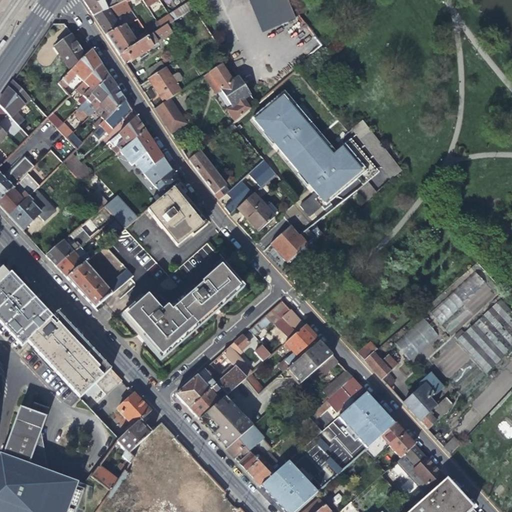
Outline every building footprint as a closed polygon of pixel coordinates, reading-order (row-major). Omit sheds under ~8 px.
[(85,0),(84,2),(94,18),(125,2),(126,1),(125,0),(85,0)] [(160,1),(158,0),(142,0),(148,9),(160,1)] [(251,0),(258,16),(290,3),(288,0),(251,0)] [(126,4),(127,3),(126,1),(125,2),(94,18),(100,27),(105,35),(119,27),(112,16),(128,7),(126,4)] [(184,7),(169,16),(173,23),(194,9),(190,3),(184,7)] [(290,3),(258,16),(265,31),(296,18),(290,3)] [(169,16),(158,24),(162,30),(173,23),(169,16)] [(145,32),(146,33),(150,38),(162,30),(158,24),(145,32)] [(112,45),(120,58),(150,38),(146,33),(135,41),(125,26),(106,37),(112,45)] [(166,37),(162,30),(150,38),(120,58),(126,66),(131,62),(133,63),(143,56),(153,49),(153,48),(159,44),(158,43),(166,37)] [(54,48),(71,72),(85,58),(78,48),(76,45),(74,46),(69,38),(54,48)] [(76,77),(83,84),(102,66),(96,57),(92,51),(85,58),(71,72),(62,82),(68,88),(75,81),(74,79),(76,77)] [(160,61),(147,69),(153,78),(165,69),(160,61)] [(227,73),(233,69),(230,64),(228,62),(222,66),(227,73)] [(78,103),(81,106),(110,78),(105,71),(102,66),(83,84),(89,91),(78,103)] [(228,112),(236,124),(251,111),(245,100),(251,96),(239,78),(233,83),(227,73),(222,66),(204,77),(216,94),(221,91),(233,108),(228,112)] [(157,93),(164,104),(170,100),(181,93),(166,70),(149,81),(157,93)] [(96,100),(102,106),(118,91),(113,84),(110,78),(81,106),(72,115),(76,119),(96,100)] [(23,109),(31,101),(12,82),(6,90),(23,109)] [(64,92),(68,88),(62,82),(58,85),(64,92)] [(23,109),(6,90),(0,99),(0,108),(19,128),(24,123),(17,115),(23,109)] [(97,131),(99,129),(126,103),(121,95),(118,91),(102,106),(100,108),(106,115),(101,119),(93,127),(97,131)] [(278,98),(252,120),(264,134),(262,136),(272,148),(274,146),(298,175),(296,177),(306,189),(308,187),(325,208),(367,173),(344,147),(332,157),(308,129),(312,126),(297,108),(293,111),(284,100),(282,103),(278,98)] [(164,104),(155,111),(160,119),(166,128),(171,136),(187,126),(170,100),(164,104)] [(129,108),(126,103),(99,129),(104,134),(109,130),(111,132),(132,112),(129,108)] [(95,112),(101,119),(106,115),(100,108),(95,112)] [(53,115),(48,119),(48,120),(57,130),(62,125),(53,115)] [(115,157),(120,153),(122,151),(129,145),(145,132),(139,123),(136,118),(118,136),(123,142),(118,146),(115,148),(117,149),(112,153),(115,157)] [(364,122),(352,131),(391,181),(402,172),(364,122)] [(61,135),(67,141),(72,135),(67,129),(61,135)] [(138,169),(144,176),(146,175),(163,160),(153,144),(145,132),(129,145),(133,150),(139,146),(147,157),(144,160),(145,163),(138,169)] [(73,134),(72,135),(67,141),(70,144),(77,151),(83,145),(73,134)] [(113,140),(118,146),(123,142),(118,136),(113,140)] [(219,138),(206,148),(211,154),(224,143),(219,138)] [(194,151),(185,158),(189,163),(197,156),(194,151)] [(63,163),(81,181),(91,171),(73,153),(63,163)] [(199,154),(197,156),(189,163),(199,175),(218,200),(227,194),(227,193),(224,189),(225,188),(199,154)] [(0,202),(13,190),(14,189),(28,175),(34,169),(25,160),(15,170),(11,176),(8,183),(2,177),(0,179),(0,202)] [(153,187),(158,193),(162,199),(175,188),(180,185),(170,170),(163,160),(146,175),(154,185),(153,187)] [(229,192),(227,193),(227,194),(231,198),(232,200),(223,208),(230,216),(238,209),(253,196),(276,176),(262,160),(248,174),(254,180),(245,188),(240,182),(229,192)] [(28,175),(13,190),(0,202),(0,208),(1,210),(9,218),(33,195),(35,192),(40,188),(28,175)] [(367,184),(358,193),(366,204),(376,195),(367,184)] [(182,197),(175,188),(162,199),(156,204),(149,211),(147,212),(156,224),(155,224),(160,231),(161,230),(177,248),(190,237),(190,236),(201,227),(189,212),(190,211),(189,210),(180,199),(182,197)] [(35,192),(33,195),(9,218),(22,232),(22,233),(29,226),(31,229),(34,226),(37,223),(34,221),(38,217),(44,223),(55,212),(35,192)] [(152,199),(156,204),(162,199),(158,193),(152,199)] [(266,209),(253,196),(238,209),(248,220),(259,233),(274,218),(273,217),(278,213),(271,205),(266,209)] [(313,197),(299,208),(303,212),(316,201),(313,197)] [(137,221),(122,203),(118,198),(104,209),(125,231),(137,221)] [(97,215),(104,209),(94,199),(87,205),(97,215)] [(307,246),(300,238),(291,228),(271,246),(279,254),(288,264),(307,246)] [(70,238),(46,258),(50,262),(55,268),(73,253),(78,250),(89,240),(83,232),(73,240),(70,238)] [(434,247),(430,251),(436,257),(440,254),(434,247)] [(104,248),(95,255),(89,260),(94,265),(103,258),(117,273),(115,275),(118,279),(123,284),(131,278),(104,248)] [(84,257),(78,250),(73,253),(80,260),(84,257)] [(430,280),(432,279),(444,268),(436,257),(430,251),(429,250),(412,265),(425,280),(430,280)] [(91,251),(84,257),(80,260),(73,253),(55,268),(60,272),(66,279),(84,264),(89,260),(95,255),(91,251)] [(107,289),(84,264),(66,279),(81,295),(94,309),(110,296),(123,284),(118,279),(107,289)] [(146,298),(134,309),(134,310),(125,318),(138,333),(139,332),(144,337),(148,342),(147,342),(160,357),(170,348),(171,349),(188,333),(187,332),(194,326),(196,327),(209,314),(209,313),(212,310),(216,307),(217,308),(229,297),(228,296),(236,288),(230,281),(231,280),(220,268),(202,284),(203,285),(171,314),(166,309),(160,314),(146,298)] [(447,271),(444,268),(432,279),(435,282),(447,271)] [(0,311),(27,341),(44,324),(9,287),(14,282),(4,270),(0,274),(0,311)] [(475,272),(430,313),(448,332),(456,324),(455,323),(464,315),(461,312),(476,298),(472,295),(485,283),(475,272)] [(49,320),(14,282),(9,287),(44,324),(49,320)] [(128,314),(110,296),(94,309),(112,328),(128,314)] [(456,342),(486,374),(511,349),(511,312),(500,300),(456,342)] [(274,326),(282,319),(290,312),(282,302),(268,314),(265,317),(274,326)] [(26,342),(27,341),(0,311),(0,321),(22,345),(26,342)] [(290,329),(282,336),(288,342),(305,328),(296,318),(290,312),(282,319),(290,329)] [(82,340),(57,313),(53,316),(107,374),(111,370),(82,340)] [(107,374),(53,316),(49,320),(44,324),(27,341),(26,342),(33,349),(81,399),(95,385),(107,374)] [(410,362),(439,334),(423,318),(394,345),(410,362)] [(290,329),(282,319),(274,326),(282,336),(290,329)] [(286,371),(318,343),(310,334),(305,328),(288,342),(284,346),(293,356),(284,363),(285,364),(279,369),(283,374),(286,371)] [(246,341),(242,337),(222,355),(236,371),(245,380),(249,376),(239,365),(242,362),(234,353),(238,350),(240,352),(248,344),(246,341)] [(322,347),(318,343),(286,371),(293,379),(326,350),(322,347)] [(370,344),(357,355),(364,363),(373,355),(377,352),(370,344)] [(262,345),(255,351),(265,362),(272,355),(262,345)] [(326,350),(293,379),(299,387),(321,368),(332,358),(326,350)] [(381,363),(373,355),(364,363),(376,376),(382,382),(391,373),(390,373),(397,366),(388,357),(381,363)] [(330,377),(341,367),(332,358),(321,368),(330,377)] [(219,375),(210,366),(204,371),(212,379),(215,383),(219,378),(219,375)] [(121,381),(111,370),(107,374),(95,385),(105,396),(121,381)] [(209,382),(212,379),(204,371),(201,374),(209,382)] [(227,396),(245,380),(236,371),(230,376),(218,386),(227,396)] [(250,375),(249,376),(245,380),(258,395),(264,390),(250,375)] [(420,390),(403,405),(427,432),(452,407),(446,400),(436,408),(429,400),(431,398),(433,399),(443,390),(429,375),(417,386),(420,390)] [(206,389),(196,378),(192,382),(175,396),(180,402),(188,411),(215,387),(211,383),(208,386),(206,389)] [(341,406),(349,399),(361,389),(357,385),(352,380),(325,403),(329,408),(335,414),(342,408),(341,406)] [(219,391),(215,387),(188,411),(192,415),(198,421),(219,402),(212,395),(215,394),(219,391)] [(361,389),(341,406),(342,408),(346,412),(366,394),(361,389)] [(123,429),(127,433),(137,424),(150,413),(134,395),(118,410),(130,423),(123,429)] [(224,398),(219,402),(198,421),(204,427),(217,442),(226,451),(250,429),(252,427),(224,398)] [(47,414),(22,405),(1,460),(28,467),(47,414)] [(322,406),(308,418),(312,423),(326,411),(322,406)] [(368,430),(377,440),(394,425),(384,415),(368,430)] [(308,418),(300,426),(313,441),(322,433),(312,423),(308,418)] [(122,457),(129,464),(134,458),(130,453),(148,436),(137,424),(127,433),(116,443),(124,451),(122,457)] [(398,430),(394,425),(377,440),(376,441),(385,451),(389,447),(403,435),(398,430)] [(259,438),(250,429),(226,451),(232,458),(247,473),(260,461),(249,448),(259,438)] [(403,435),(389,447),(400,460),(401,459),(404,456),(414,447),(408,441),(403,435)] [(454,440),(443,449),(450,456),(460,445),(454,440)] [(404,463),(420,480),(423,477),(433,468),(421,455),(414,447),(404,456),(401,459),(400,460),(396,463),(399,467),(404,463)] [(326,486),(343,471),(327,453),(325,455),(320,449),(305,462),(311,468),(310,469),(314,473),(326,486)] [(267,455),(260,461),(247,473),(252,479),(260,488),(281,469),(267,455)] [(0,511),(76,511),(85,490),(27,469),(28,467),(1,460),(0,459),(0,511)] [(89,478),(109,493),(118,480),(99,466),(89,478)] [(432,493),(445,481),(439,474),(433,468),(423,477),(420,480),(416,484),(428,497),(432,493)] [(472,511),(473,511),(445,481),(432,493),(428,497),(410,511),(472,511)]
